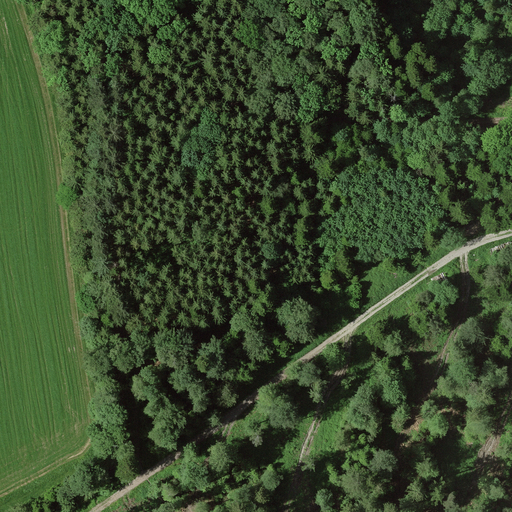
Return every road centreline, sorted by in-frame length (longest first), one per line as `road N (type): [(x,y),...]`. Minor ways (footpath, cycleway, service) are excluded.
road 1 (track): [(90,511),(454,253),(511,232)]
road 2 (track): [(53,0),(88,52),(206,96),(304,117),(511,118)]
